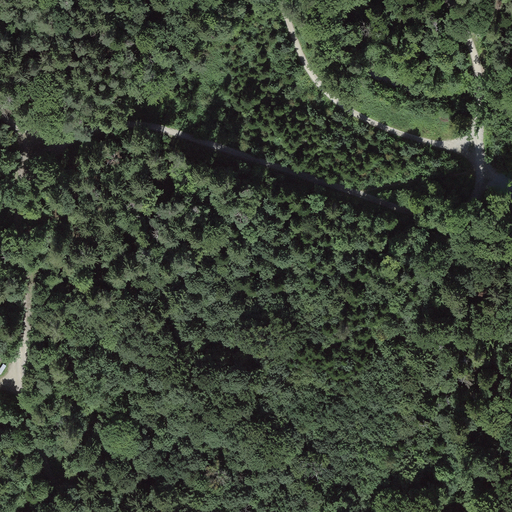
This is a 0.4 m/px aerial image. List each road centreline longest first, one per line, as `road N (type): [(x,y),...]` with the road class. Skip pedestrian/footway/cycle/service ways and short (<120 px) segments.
road 1 (track): [(0,114),(35,140),(130,125),(192,138),(435,219),(465,210),(489,180),(511,186)]
road 2 (track): [(280,0),(305,65),(330,97),(364,119),(456,149),(469,146),(478,127),(480,81),(450,0)]
road 3 (track): [(65,511),(15,379),(20,216),(35,140)]
